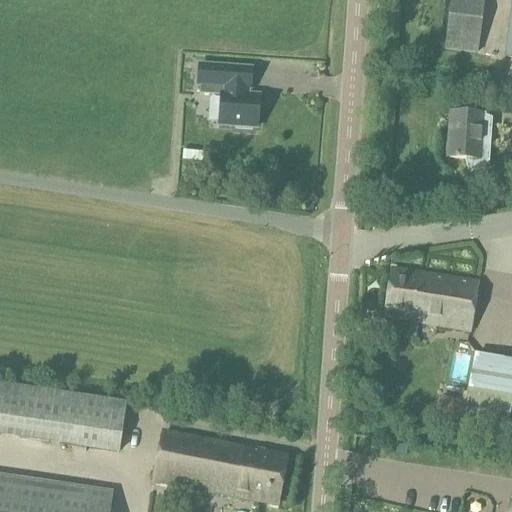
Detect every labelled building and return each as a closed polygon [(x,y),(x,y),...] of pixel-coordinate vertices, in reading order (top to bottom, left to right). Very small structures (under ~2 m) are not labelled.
[(472,55),(461,53),(460,60),(471,62),(472,55)] [(199,98),(221,99),(219,128),(236,129),(236,131),(252,132),(252,129),(257,130),(259,111),(257,111),(258,105),(259,105),(259,98),(246,98),(247,91),(250,91),(252,72),(199,69),(198,88),(200,88),(199,98)] [(483,124),(483,117),(450,115),(447,160),(462,161),(466,172),(488,173),(492,125),(483,124)] [(202,154),(183,152),(182,162),(202,163),(202,154)] [(392,272),(385,319),(469,333),(478,284),(392,272)] [(511,362),(474,355),(457,432),(503,441),(511,399),(511,362)] [(154,484),(276,507),(286,458),(164,435),(154,484)] [(407,447),(397,445),(396,448),(395,454),(406,456),(407,449),(407,447)] [(0,511),(110,511),(112,496),(0,479),(0,511)]
